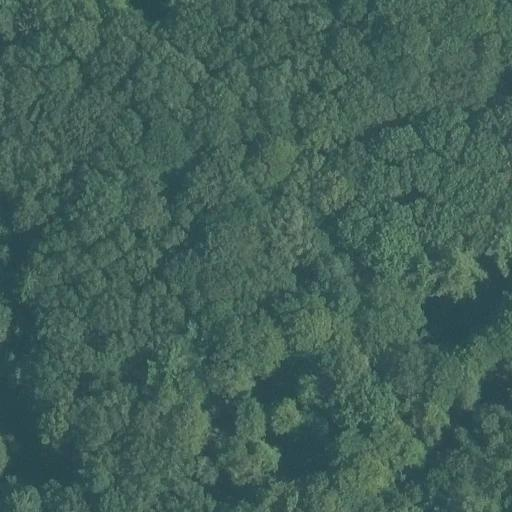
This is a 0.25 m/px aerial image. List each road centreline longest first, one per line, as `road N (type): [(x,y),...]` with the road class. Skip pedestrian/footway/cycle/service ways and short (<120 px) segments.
road 1 (tertiary): [(178,511),(340,0)]
road 2 (track): [(511,55),(329,51)]
road 3 (track): [(304,131),(221,0)]
